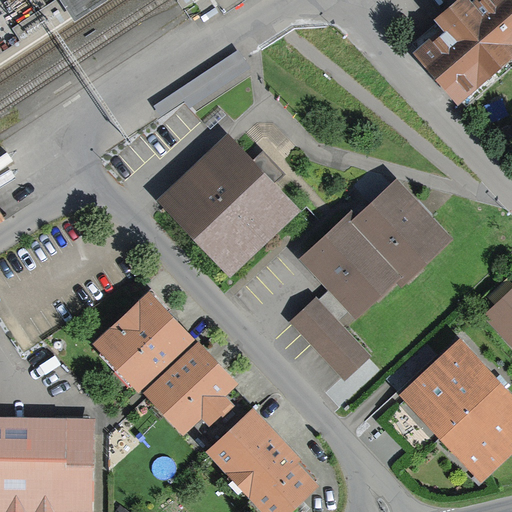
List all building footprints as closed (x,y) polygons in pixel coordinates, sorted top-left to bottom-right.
[(60,0),(74,20),(103,0),(60,0)] [(511,0),(451,0),(433,16),(440,24),(411,49),(457,102),(511,55),(511,0)] [(229,55),(196,78),(203,88),(204,89),(237,67),(237,66),(229,55)] [(190,82),(157,105),(164,114),(165,116),(198,93),(198,92),(190,82)] [(285,173),(263,150),(253,159),(247,152),(236,141),(228,132),(225,134),(156,200),(229,276),(301,209),(281,189),(275,182),(285,173)] [(356,215),(350,209),(298,258),(328,289),(355,318),(395,280),(401,286),(454,237),(397,176),(356,215)] [(511,285),(480,314),(511,348),(511,285)] [(195,336),(149,287),(92,341),(138,390),(195,336)] [(319,298),(316,295),(288,321),(311,345),(344,380),(372,354),(319,298)] [(511,454),(511,390),(459,335),(399,393),(483,481),(511,454)] [(239,381),(198,338),(142,391),(183,434),(201,417),(209,425),(233,402),(225,394),(239,381)] [(301,457),(252,404),(204,449),(263,511),(289,511),(319,484),(297,461),(301,457)] [(0,511),(93,511),(95,416),(0,414),(0,511)]
